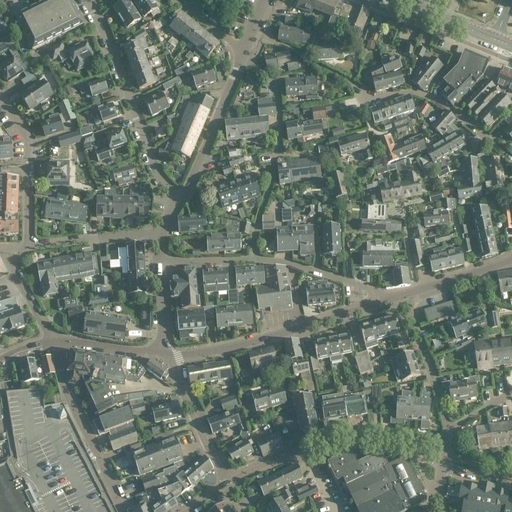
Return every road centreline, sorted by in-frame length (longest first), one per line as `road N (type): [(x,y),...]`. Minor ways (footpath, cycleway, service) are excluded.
road 1 (residential): [(179,200),(152,166),(85,0)]
road 2 (residential): [(254,259),(280,103),(273,81),(242,54)]
road 3 (residential): [(381,301),(268,337),(170,356)]
road 4 (residential): [(511,161),(431,98),(373,96),(343,79)]
road 5 (residential): [(55,340),(63,389),(123,511)]
road 6 (residential): [(31,247),(29,144),(0,94)]
road 7 (residential): [(179,200),(242,54)]
road 8 (residential): [(287,455),(349,438),(438,452)]
road 9 (residential): [(448,431),(400,295)]
road 10 (residential): [(230,481),(192,416),(170,356)]
road 11 (residential): [(254,259),(347,280),(381,301)]
road 12 (residential): [(31,247),(161,236)]
